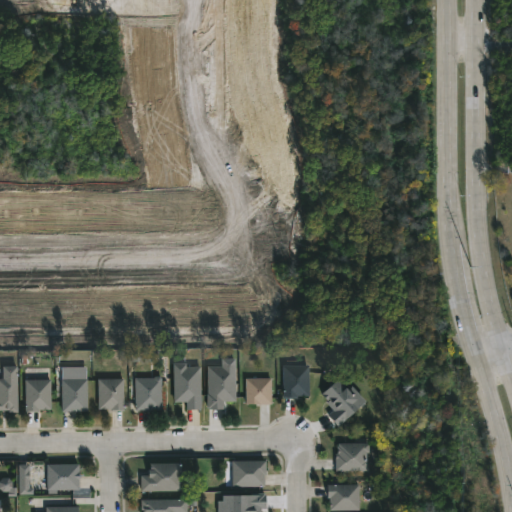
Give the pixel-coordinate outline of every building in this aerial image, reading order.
[(235,401),(235,359),(221,359),(221,366),(207,366),(207,409),(224,409),(223,402),(235,401)] [(285,398),(284,398),(284,364),(309,365),(308,395),(297,395),(297,398),(285,398)] [(16,365),(17,411),(0,410),(0,378),(2,378),(2,365),(16,365)] [(174,402),(186,402),(186,410),(201,409),(200,365),(173,365),(174,402)] [(138,410),(136,410),(135,377),(154,377),(155,375),(161,376),(162,409),(138,410)] [(123,377),(123,410),(110,410),(110,408),(98,408),(98,378),(123,377)] [(63,410),(62,410),(61,378),(87,378),(87,410),(63,410)] [(257,403),(246,403),(246,378),(271,378),(271,403),(257,403)] [(27,411),(24,411),(25,379),(50,379),(50,408),(38,408),(38,411),(27,411)] [(320,395),(333,410),(327,415),(338,426),(365,401),(351,385),(347,389),(338,379),(320,395)] [(366,452),(367,469),(336,469),(336,453),(337,453),(339,443),(368,443),(368,452),(366,452)] [(264,485),(232,485),(232,460),(265,459),(264,485)] [(176,462),(176,465),(181,465),(181,490),(140,490),(140,474),(147,474),(148,463),(176,462)] [(79,489),(47,490),(46,463),(78,463),(79,489)] [(18,495),(29,495),(29,465),(18,465),(18,495)] [(13,478),(0,478),(0,491),(7,491),(7,497),(14,496),(13,478)] [(359,484),(359,510),(329,510),(329,497),(327,497),(327,484),(359,484)] [(218,511),(260,511),(260,509),(265,509),(265,495),(218,495),(218,511)] [(186,498),(186,511),(142,511),(142,509),(140,509),(140,499),(186,498)]
